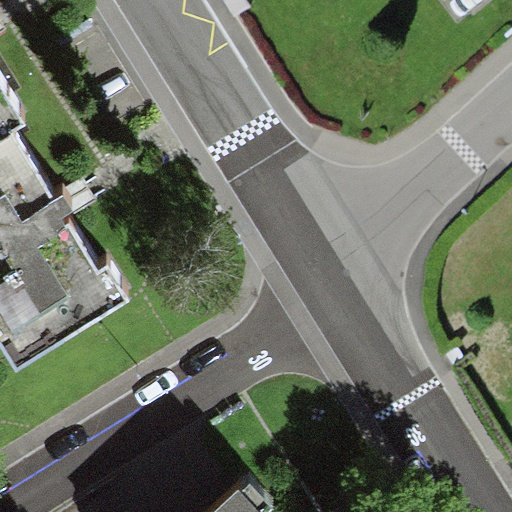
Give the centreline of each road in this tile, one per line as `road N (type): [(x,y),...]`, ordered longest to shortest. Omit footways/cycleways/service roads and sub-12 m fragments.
road 1 (residential): [(1,511),(353,299)]
road 2 (residential): [(328,260),(162,0)]
road 3 (residential): [(481,511),(353,299)]
road 4 (residential): [(511,98),(328,260)]
